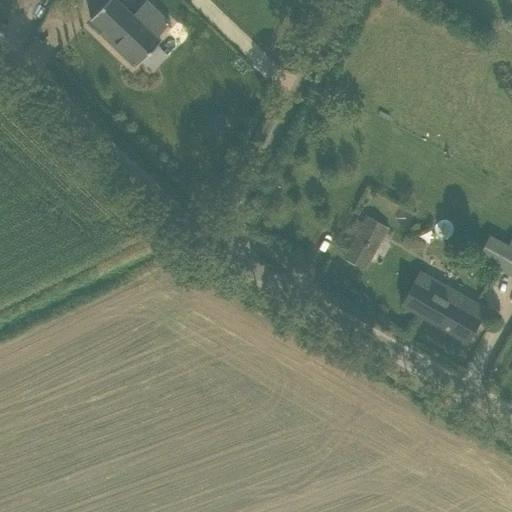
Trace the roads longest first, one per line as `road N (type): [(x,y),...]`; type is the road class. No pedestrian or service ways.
road 1 (tertiary): [(511,412),(289,289),(219,240)]
road 2 (tertiary): [(219,240),(0,40)]
road 3 (unclassified): [(219,240),(346,0)]
